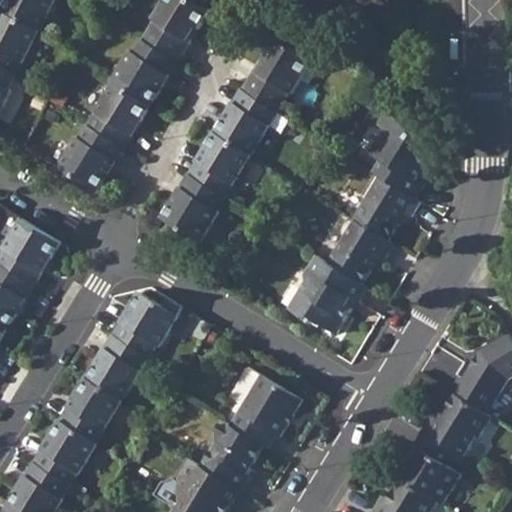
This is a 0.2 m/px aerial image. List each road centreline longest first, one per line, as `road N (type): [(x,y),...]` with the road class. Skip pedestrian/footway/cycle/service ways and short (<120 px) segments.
road 1 (residential): [(485,0),(482,206),(461,259),(374,399)]
road 2 (residential): [(124,245),(374,399)]
road 3 (residential): [(110,238),(253,8)]
road 4 (residential): [(124,245),(0,442)]
road 5 (residential): [(374,399),(303,511)]
road 6 (residential): [(110,238),(0,167)]
